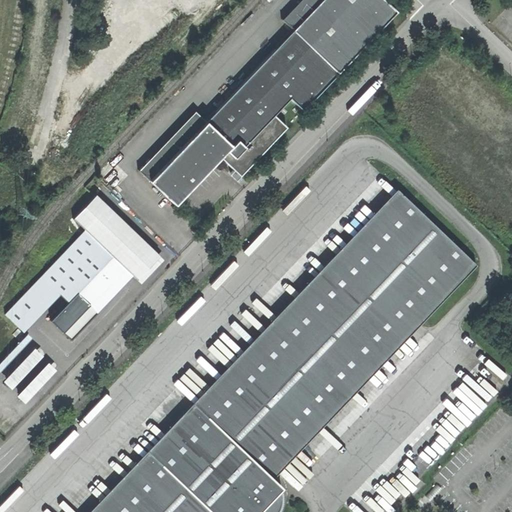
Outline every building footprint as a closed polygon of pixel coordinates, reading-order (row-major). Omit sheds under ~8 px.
[(391,12),(378,0),(317,0),(289,30),(287,31),(146,179),(171,204),(216,156),(230,170),(228,172),(234,178),(239,172),(281,127),(269,116),(285,100),(298,111),(391,12)] [(83,511),(93,511),(399,194),(394,189),(83,511)] [(473,265),(399,194),(93,511),(275,511),(276,511),(278,504),(278,496),(276,489),(278,487),(269,478),(263,473),(411,319),(418,324),(473,265)] [(121,267),(81,230),(39,276),(56,293),(65,302),(48,320),(68,340),(81,326),(90,316),(83,308),(121,267)] [(128,275),(121,267),(83,308),(90,316),(128,275)] [(20,331),(56,293),(39,276),(2,314),(20,331)] [(269,478),(418,324),(411,319),(263,473),(269,478)] [(16,394),(24,402),(56,368),(45,358),(46,357),(34,346),(26,354),(20,348),(6,364),(12,370),(3,379),(11,388),(17,381),(23,387),(16,394)]
